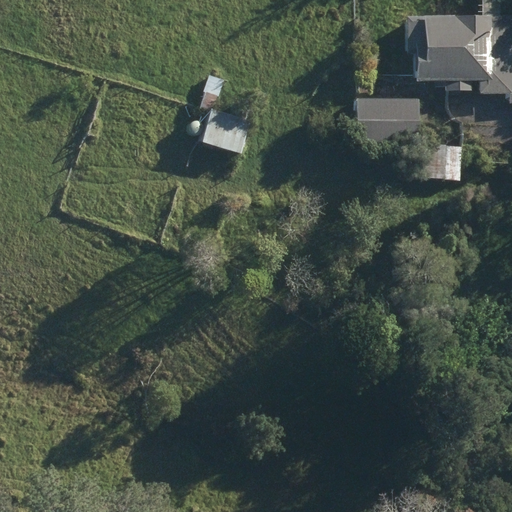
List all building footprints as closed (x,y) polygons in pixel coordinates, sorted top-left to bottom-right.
[(478,0),(478,15),(502,15),(501,0),(478,0)] [(511,97),(511,107),(511,106),(511,71),(511,66),(511,19),(408,21),(409,57),(418,57),(418,86),(446,86),(446,94),(471,94),(471,84),(482,84),(482,98),(511,97)] [(357,95),(371,95),(371,78),(364,78),(364,69),(357,69),(357,95)] [(200,145),(242,156),(254,112),(232,106),(229,118),(213,114),(217,98),(219,98),(223,83),(209,79),(200,112),(208,114),(200,145)] [(357,146),(418,147),(419,103),(357,102),(357,146)] [(423,181),(459,183),(462,150),(425,148),(423,181)] [(208,211),(225,215),(228,200),(212,196),(208,211)]
